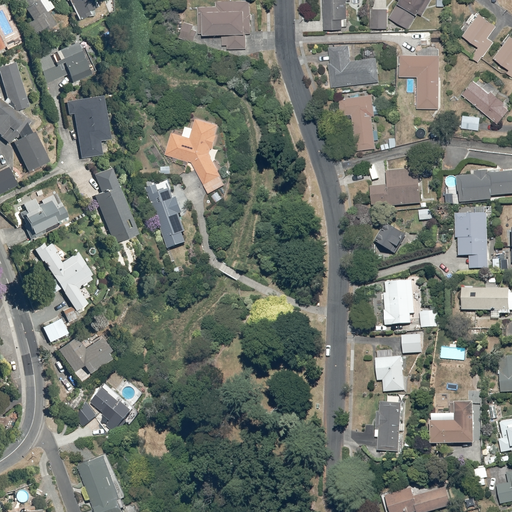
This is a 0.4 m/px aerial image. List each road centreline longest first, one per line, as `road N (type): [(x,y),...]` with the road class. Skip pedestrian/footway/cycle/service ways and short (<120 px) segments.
road 1 (residential): [(283,0),(289,62),(338,233),(332,475),(339,511)]
road 2 (tertiary): [(0,262),(35,388),(28,432),(0,460)]
